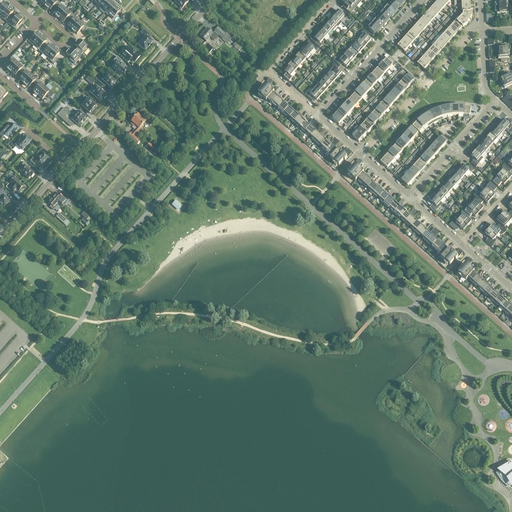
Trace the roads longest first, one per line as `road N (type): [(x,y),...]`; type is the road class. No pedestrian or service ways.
road 1 (tertiary): [(65,164),(213,0)]
road 2 (residential): [(360,153),(469,32),(482,31)]
road 3 (residential): [(321,115),(421,0)]
road 4 (residential): [(409,193),(491,100)]
